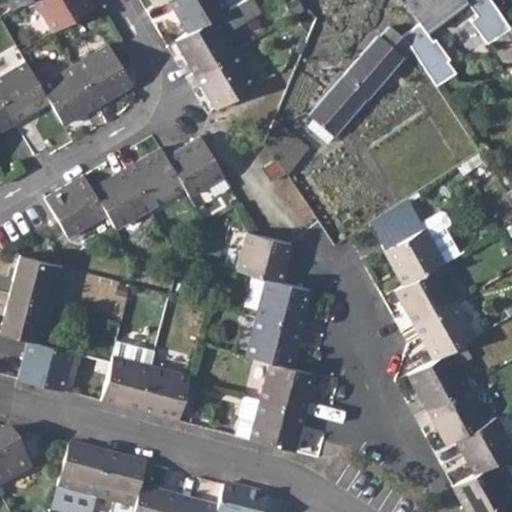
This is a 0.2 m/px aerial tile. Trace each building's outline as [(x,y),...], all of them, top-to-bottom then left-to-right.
[(4,0),(10,8),(24,0),(4,0)] [(34,0),(52,30),(92,7),(87,0),(34,0)] [(168,0),(188,32),(214,16),(227,9),(221,0),(168,0)] [(406,0),(404,3),(422,27),(425,32),(466,1),(465,0),(406,0)] [(188,32),(175,39),(195,74),(234,51),(214,16),(188,32)] [(375,35),(308,114),(313,118),(333,135),(410,45),(410,44),(405,38),(387,25),(377,37),(375,35)] [(511,36),(506,27),(488,39),(511,76),(511,36)] [(410,45),(420,61),(435,52),(423,35),(410,44),(410,45)] [(107,42),(73,62),(96,102),(130,81),(107,42)] [(234,51),(195,74),(215,108),(255,85),(234,51)] [(24,59),(0,73),(0,98),(12,119),(47,99),(38,83),(24,59)] [(73,62),(38,83),(47,99),(62,122),(96,102),(73,62)] [(0,98),(0,126),(12,119),(0,98)] [(306,125),(327,143),(333,135),(313,118),(306,125)] [(273,119),(264,140),(286,174),(308,147),(273,119)] [(199,135),(165,156),(183,187),(188,195),(223,174),(199,135)] [(160,148),(125,169),(149,207),(183,187),(165,156),(160,148)] [(263,166),(273,180),(285,173),(274,158),(263,166)] [(125,169),(91,188),(105,213),(114,227),(149,207),(125,169)] [(83,175),(44,199),(67,236),(105,213),(91,188),(83,175)] [(434,266),(442,261),(457,253),(443,226),(447,224),(448,221),(444,212),(440,211),(420,222),(407,197),(368,222),(402,284),(434,266)] [(337,227),(344,238),(347,236),(359,228),(352,218),(337,227)] [(291,243),(246,230),(236,269),(265,277),(280,282),(291,243)] [(63,265),(18,254),(8,293),(52,304),(63,265)] [(402,284),(393,288),(413,323),(453,301),(434,266),(402,284)] [(280,282),(265,277),(254,316),(298,327),(309,289),(280,282)] [(52,304),(8,293),(0,322),(0,331),(27,339),(42,343),(52,304)] [(453,301),(413,323),(432,358),(446,351),(472,336),(453,301)] [(298,327),(254,316),(244,354),(268,360),(288,366),(298,327)] [(42,343),(27,339),(17,378),(61,389),(71,350),(42,343)] [(99,399),(138,410),(150,366),(142,364),(146,349),(115,340),(99,399)] [(142,364),(150,366),(154,351),(146,349),(142,364)] [(432,358),(406,373),(425,408),(465,386),(446,351),(432,358)] [(288,366),(268,360),(258,400),(302,411),(312,372),(288,366)] [(189,377),(150,366),(138,410),(176,421),(189,377)] [(465,386),(425,408),(444,442),(453,438),(484,421),(465,386)] [(238,418),(252,421),(258,400),(243,396),(238,418)] [(302,411),(258,400),(252,421),(238,418),(233,435),(292,450),(302,411)] [(484,421),(453,438),(472,473),(490,463),(511,451),(493,416),(484,421)] [(7,427),(0,430),(0,482),(29,466),(7,427)] [(105,453),(67,442),(55,486),(94,497),(105,453)] [(144,463),(105,453),(94,497),(133,507),(138,487),(144,463)] [(472,473),(450,485),(465,511),(484,511),(510,498),(490,463),(472,473)] [(260,511),(265,494),(222,483),(215,508),(213,511),(260,511)] [(51,502),(88,511),(89,511),(94,497),(55,486),(51,502)] [(172,511),(176,497),(138,487),(133,507),(131,511),(172,511)] [(213,511),(215,508),(176,497),(172,511),(213,511)] [(511,511),(511,501),(510,498),(484,511),(511,511)]
